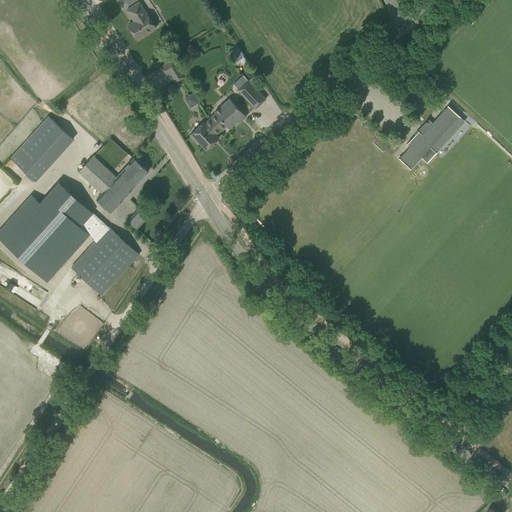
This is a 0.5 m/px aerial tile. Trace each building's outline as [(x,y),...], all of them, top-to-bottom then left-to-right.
[(137,40),(145,34),(156,27),(147,13),(146,13),(138,2),(127,10),(134,21),(128,25),(137,40)] [(165,76),(179,67),(173,58),(159,66),(165,76)] [(258,91),(247,79),(237,89),(248,100),(258,91)] [(184,97),(190,107),(199,102),(194,92),(184,97)] [(215,113),(210,118),(221,130),(227,125),(229,128),(237,121),(239,123),(246,116),(239,109),(229,98),(214,112),(215,113)] [(427,162),(436,152),(435,152),(430,147),(459,116),(459,117),(460,116),(447,105),(447,106),(448,106),(421,134),(418,132),(419,131),(418,131),(406,144),(407,144),(410,147),(399,158),(398,158),(411,169),(411,168),(421,157),(427,162),(426,162),(427,162)] [(216,135),(221,130),(210,118),(205,122),(204,122),(189,135),(197,144),(199,143),(205,150),(219,138),(216,135)] [(22,145),(11,159),(35,181),(47,168),(22,145)] [(92,156),(78,171),(75,175),(99,196),(96,199),(110,212),(148,171),(134,158),(116,177),(92,156)] [(103,221),(93,212),(59,182),(4,243),(47,282),(90,235),(103,221)] [(149,216),(139,207),(127,220),(137,229),(149,216)] [(102,294),(138,254),(103,221),(90,235),(94,238),(93,240),(95,241),(72,267),(102,294)] [(77,305),(68,319),(96,336),(105,322),(77,305)] [(511,338),(511,325),(511,324),(494,348),(511,361),(511,360),(511,349),(507,346),(511,338)]
